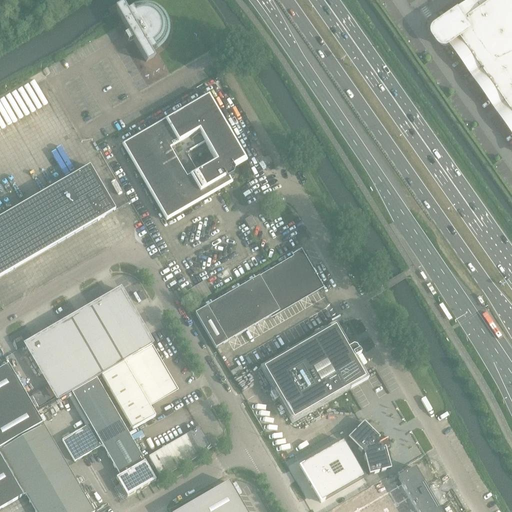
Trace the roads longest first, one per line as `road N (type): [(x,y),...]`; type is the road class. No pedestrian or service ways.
road 1 (unclassified): [(482,511),(290,181),(253,206)]
road 2 (primary): [(286,0),(511,322)]
road 3 (primary): [(511,268),(323,0)]
road 4 (unclassified): [(255,446),(135,242)]
road 5 (residential): [(413,21),(511,163)]
road 6 (unclassified): [(0,320),(135,242)]
road 7 (unclassified): [(140,511),(255,446)]
